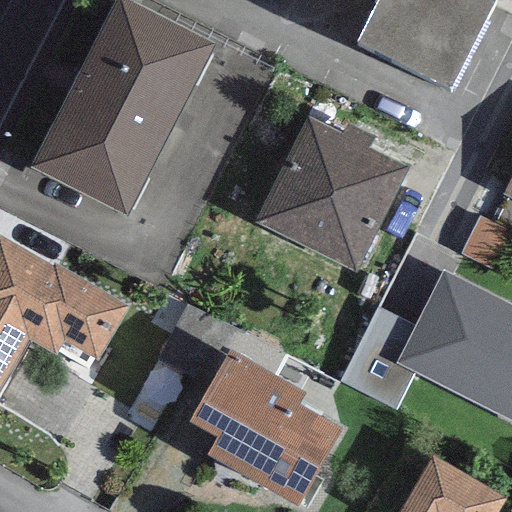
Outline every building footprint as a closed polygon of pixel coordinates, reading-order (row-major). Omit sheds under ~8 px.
[(217,48),(127,0),(118,0),(30,165),(126,217),(217,48)] [(494,0),(380,0),(358,44),(447,90),(494,0)] [(409,167),(307,119),(257,225),(358,273),(409,167)] [(511,174),(502,193),(511,197),(511,174)] [(126,307),(0,236),(0,385),(28,338),(55,353),(63,340),(96,359),(126,307)] [(511,304),(446,269),(396,364),(511,421),(511,304)] [(306,394),(231,350),(190,421),(218,437),(209,454),(298,505),(342,428),(300,404),(306,394)] [(498,511),(506,499),(432,456),(399,511),(498,511)]
